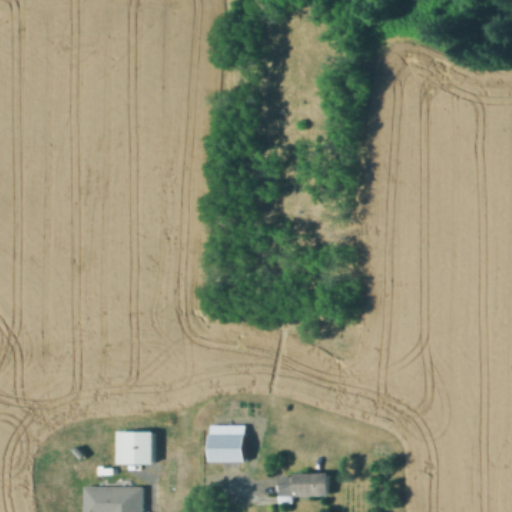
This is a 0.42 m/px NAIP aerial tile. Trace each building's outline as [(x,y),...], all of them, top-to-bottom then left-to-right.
[(212,460),(211,424),(247,423),(247,459),(212,460)] [(118,429),(154,430),(154,462),(118,461),(118,429)] [(71,449),(77,445),(85,454),(80,458),(71,449)] [(296,499),(296,505),(282,505),(282,499),(281,499),(281,477),(333,476),(333,498),(296,499)] [(84,511),(84,484),(143,486),(143,511),(84,511)]
